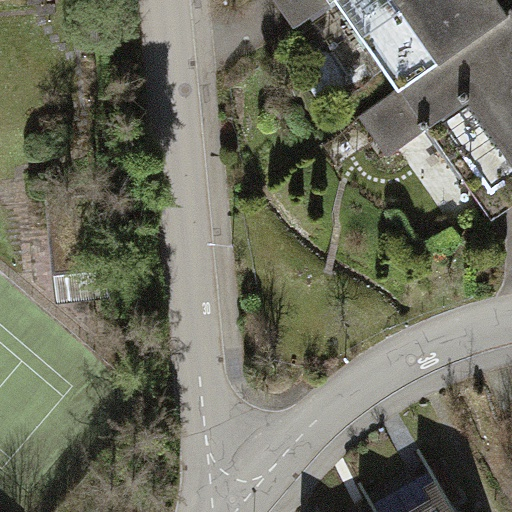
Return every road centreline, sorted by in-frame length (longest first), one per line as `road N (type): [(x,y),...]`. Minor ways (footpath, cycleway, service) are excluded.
road 1 (residential): [(237,507),(218,477),(207,434),(166,0)]
road 2 (residential): [(511,320),(474,328),(371,375),(308,427),(237,507)]
